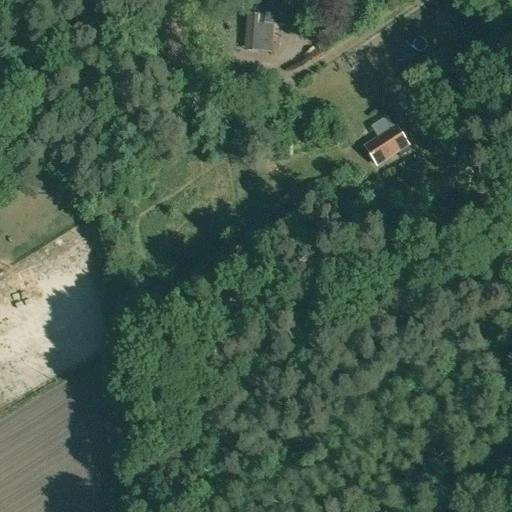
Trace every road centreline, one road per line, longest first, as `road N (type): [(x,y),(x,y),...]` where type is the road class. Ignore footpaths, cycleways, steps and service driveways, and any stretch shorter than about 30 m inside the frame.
road 1 (track): [(0,153),(115,73),(164,0)]
road 2 (track): [(468,0),(511,134)]
